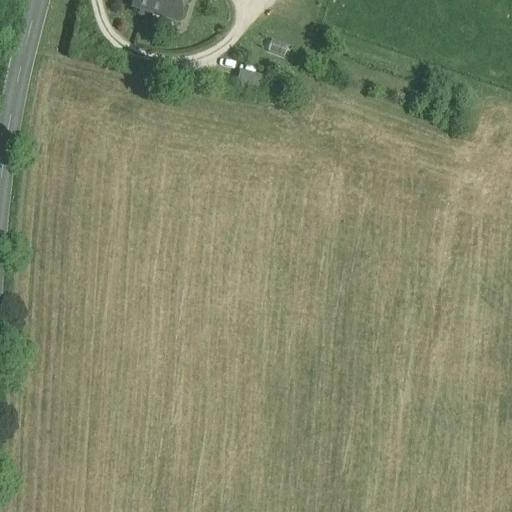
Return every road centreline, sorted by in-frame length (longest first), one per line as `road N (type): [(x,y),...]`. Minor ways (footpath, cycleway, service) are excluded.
road 1 (track): [(511,97),(250,9)]
road 2 (secondary): [(0,233),(7,131),(39,0)]
